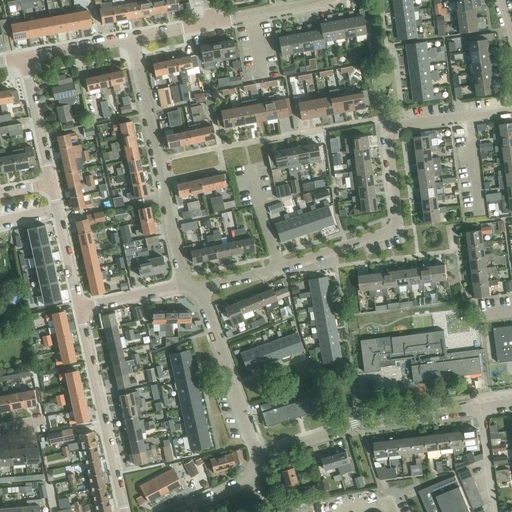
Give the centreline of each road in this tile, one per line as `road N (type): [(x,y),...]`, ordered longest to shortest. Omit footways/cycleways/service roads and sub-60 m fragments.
road 1 (residential): [(198,289),(400,228),(391,127)]
road 2 (residential): [(261,453),(355,424),(511,407)]
road 3 (residential): [(78,308),(124,511)]
road 4 (residential): [(219,149),(373,120),(391,127)]
road 5 (residential): [(261,453),(198,289)]
road 6 (residential): [(52,184),(23,58)]
road 7 (residential): [(158,160),(130,38)]
road 8 (residential): [(391,127),(511,112)]
